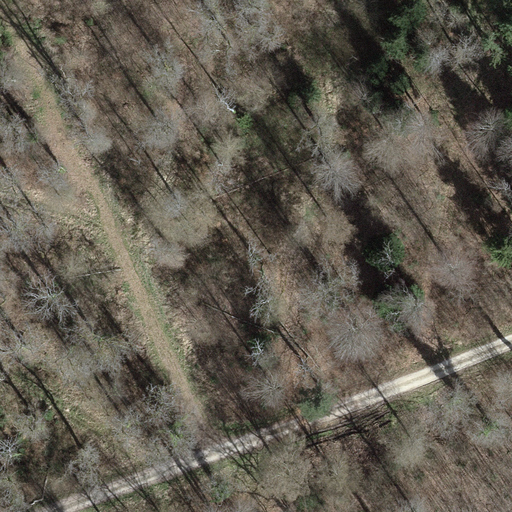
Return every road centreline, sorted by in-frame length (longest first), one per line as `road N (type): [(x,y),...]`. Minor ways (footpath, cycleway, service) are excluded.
road 1 (track): [(212,454),(0,4)]
road 2 (track): [(55,511),(511,340)]
